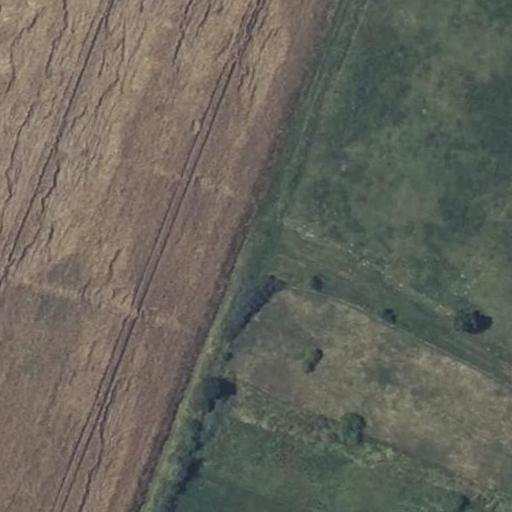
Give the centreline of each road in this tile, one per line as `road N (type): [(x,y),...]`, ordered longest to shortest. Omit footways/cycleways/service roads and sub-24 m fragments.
road 1 (track): [(340,0),(144,511)]
road 2 (track): [(251,232),(511,384)]
